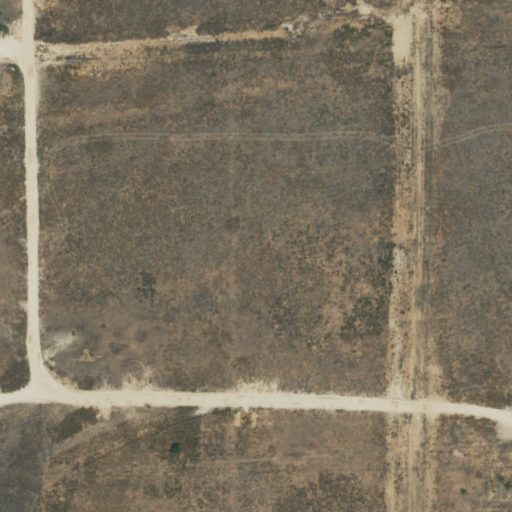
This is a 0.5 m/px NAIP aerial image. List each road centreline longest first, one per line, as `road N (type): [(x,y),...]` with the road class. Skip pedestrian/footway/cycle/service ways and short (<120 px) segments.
road 1 (track): [(511,427),(437,408),(0,397)]
road 2 (track): [(36,398),(22,0)]
